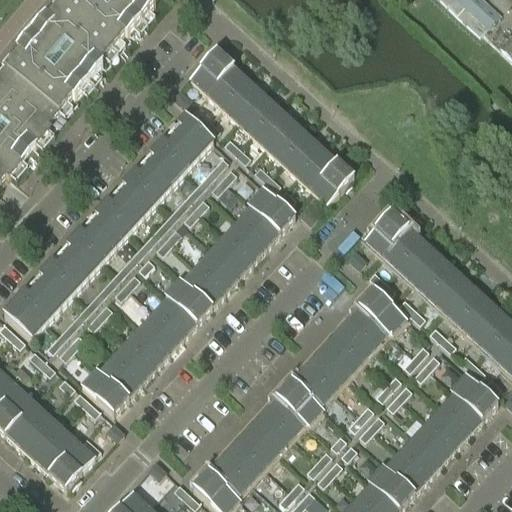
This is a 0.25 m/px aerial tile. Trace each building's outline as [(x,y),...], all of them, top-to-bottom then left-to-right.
[(0,189),(5,183),(9,185),(10,184),(22,170),(24,167),(34,155),(36,152),(48,138),(50,136),(47,134),(72,104),(75,107),(81,99),(100,77),(102,74),(99,71),(124,42),(127,45),(134,37),(149,19),(155,12),(152,9),(159,0),(70,0),(47,28),(44,25),(38,33),(23,50),(17,58),(20,60),(0,83),(0,189)] [(449,0),(487,35),(500,22),(477,0),(449,0)] [(510,64),(511,61),(511,41),(500,54),(510,64)] [(216,59),(190,88),(206,103),(232,74),(216,59)] [(232,74),(206,103),(221,116),(247,88),(232,74)] [(247,88),(221,116),(236,130),(262,101),(247,88)] [(191,108),(180,98),(173,106),(184,116),(191,108)] [(262,101),(236,130),(251,144),(277,115),(262,101)] [(277,115),(251,144),(266,158),(292,129),(277,115)] [(199,119),(194,125),(204,134),(210,128),(199,119)] [(185,125),(157,156),(185,182),(213,151),(185,125)] [(220,138),(210,128),(204,134),(214,144),(220,138)] [(292,129),(266,158),(281,172),(307,143),(292,129)] [(307,143),(281,172),(296,185),(322,156),(307,143)] [(229,146),(224,152),(234,162),(240,156),(229,146)] [(157,156),(129,186),(157,212),(185,182),(157,156)] [(250,165),(240,156),(234,162),(245,172),(250,165)] [(322,156),(296,185),(311,199),(337,170),(322,156)] [(222,165),(213,175),(219,180),(228,170),(222,165)] [(337,170),(311,199),(327,214),(353,185),(337,170)] [(259,174),(254,180),(264,190),(270,183),(259,174)] [(213,175),(204,185),(209,190),(219,180),(213,175)] [(230,177),(220,187),(227,193),(236,182),(230,177)] [(280,193),(270,183),(264,190),(275,199),(280,193)] [(204,185),(194,195),(200,200),(209,190),(204,185)] [(129,186),(101,216),(129,242),(157,212),(129,186)] [(225,194),(227,193),(220,187),(211,198),(217,203),(225,194)] [(225,194),(217,203),(231,216),(239,207),(225,194)] [(194,195),(185,205),(191,210),(200,200),(194,195)] [(247,213),(250,216),(251,215),(280,241),(295,225),(263,196),(247,213)] [(295,207),(285,197),(279,203),(290,213),(295,207)] [(185,205),(176,215),(182,220),(191,210),(185,205)] [(202,207),(193,217),(199,223),(209,212),(202,207)] [(307,214),(300,222),(310,232),(317,224),(307,214)] [(176,215),(167,225),(172,231),(182,220),(176,215)] [(251,215),(250,216),(237,230),(266,257),(280,241),(251,215)] [(101,216),(74,246),(102,272),(129,242),(101,216)] [(189,233),(199,223),(193,217),(183,228),(189,233)] [(391,219),(385,226),(364,249),(380,263),(407,234),(391,219)] [(167,225),(157,235),(163,241),(172,231),(167,225)] [(266,257),(237,230),(223,245),(252,272),(266,257)] [(407,234),(380,263),(395,277),(422,248),(407,234)] [(157,235),(148,245),(154,251),(163,241),(157,235)] [(175,237),(165,247),(172,253),(181,242),(175,237)] [(148,245),(139,255),(145,261),(154,251),(148,245)] [(252,272),(223,245),(210,260),(238,286),(252,272)] [(74,246),(50,272),(46,277),(74,302),(102,272),(74,246)] [(165,247),(156,257),(162,263),(172,253),(165,247)] [(422,248),(395,277),(410,291),(437,262),(422,248)] [(139,255),(130,265),(135,271),(145,261),(139,255)] [(365,269),(355,259),(348,267),(358,276),(365,269)] [(238,286),(210,260),(196,275),(225,301),(238,286)] [(437,262),(410,291),(425,305),(452,276),(437,262)] [(130,265),(120,275),(126,281),(135,271),(130,265)] [(148,266),(138,277),(144,283),(154,272),(148,266)] [(120,275),(113,283),(111,285),(117,291),(126,281),(120,275)] [(225,301),(196,275),(183,289),(182,290),(210,316),(211,317),(225,301)] [(452,276),(425,305),(441,319),(467,290),(452,276)] [(46,277),(23,302),(18,307),(47,332),(74,302),(46,277)] [(384,289),(374,279),(368,285),(379,295),(384,289)] [(133,282),(124,292),(130,298),(140,287),(133,282)] [(111,285),(102,295),(108,301),(117,291),(111,285)] [(182,290),(183,289),(180,287),(165,303),(168,306),(168,305),(197,331),(210,316),(182,290)] [(395,298),(384,289),(379,295),(389,305),(395,298)] [(482,304),(467,290),(441,319),(456,332),(482,304)] [(124,292),(114,303),(120,308),(130,298),(124,292)] [(102,295),(93,305),(99,311),(108,301),(102,295)] [(374,300),(360,315),(388,341),(388,342),(391,344),(406,328),(391,315),(392,314),(391,313),(390,314),(375,300),(376,300),(374,299),(373,300),(374,300)] [(482,304),(456,332),(471,346),(497,318),(482,304)] [(93,305),(85,313),(83,315),(89,321),(99,311),(93,305)] [(168,305),(168,306),(154,320),(183,346),(196,332),(196,333),(197,332),(197,331),(168,305)] [(47,332),(18,307),(4,323),(32,348),(47,332)] [(404,307),(398,313),(409,323),(414,316),(404,307)] [(106,312),(96,323),(102,328),(112,318),(106,312)] [(83,315),(74,325),(80,331),(89,321),(83,315)] [(388,341),(360,315),(358,316),(359,316),(346,330),(374,356),(388,342),(388,341)] [(425,326),(414,316),(409,323),(419,332),(425,326)] [(511,330),(497,318),(471,346),(486,360),(511,331),(511,330)] [(183,346),(154,320),(140,335),(169,362),(183,346)] [(96,323),(86,333),(93,339),(102,328),(96,323)] [(74,325),(65,336),(71,341),(80,331),(74,325)] [(374,356),(346,330),(332,345),(361,371),(374,356)] [(15,341),(4,331),(0,335),(0,338),(9,347),(15,341)] [(511,331),(486,360),(501,374),(511,361),(511,331)] [(169,362),(140,335),(127,351),(155,377),(169,362)] [(435,335),(429,341),(439,351),(445,344),(435,335)] [(65,336),(58,343),(55,346),(62,351),(71,341),(65,336)] [(25,350),(15,341),(9,347),(19,356),(25,350)] [(78,342),(69,353),(75,358),(84,348),(78,342)] [(455,354),(445,344),(439,351),(450,360),(455,354)] [(361,371),(332,345),(318,360),(347,386),(361,371)] [(46,356),(52,361),(62,351),(55,346),(46,356)] [(155,377),(127,351),(113,366),(141,392),(155,377)] [(69,353),(59,363),(65,369),(75,358),(69,353)] [(422,353),(413,364),(419,369),(428,359),(422,353)] [(45,368),(34,359),(28,365),(39,374),(45,368)] [(347,386),(318,360),(305,375),(333,401),(347,386)] [(511,361),(501,374),(511,383),(511,361)] [(465,362),(459,369),(469,378),(475,372),(465,362)] [(433,363),(423,373),(429,379),(439,368),(433,363)] [(413,364),(403,374),(409,380),(419,369),(413,364)] [(141,392),(113,366),(99,380),(99,381),(127,407),(128,407),(129,406),(128,405),(141,392)] [(55,378),(45,368),(39,374),(49,384),(55,378)] [(485,382),(475,372),(469,378),(480,388),(485,382)] [(423,373),(414,384),(420,389),(429,379),(423,373)] [(292,388),(291,390),(319,416),(320,415),(333,401),(305,375),(292,389),(292,388)] [(99,381),(99,380),(97,377),(81,394),(96,407),(95,407),(97,409),(97,408),(112,422),(111,422),(113,423),(114,422),(127,407),(99,381)] [(3,383),(0,386),(0,416),(19,397),(3,383)] [(395,383),(385,394),(391,399),(401,389),(395,383)] [(480,396),(465,383),(450,399),(453,402),(454,401),(482,427),(496,412),(496,413),(497,411),(496,410),(496,411),(481,397),(480,395),(480,396)] [(75,396),(64,386),(59,392),(69,402),(75,396)] [(501,395),(490,386),(484,392),(495,402),(501,395)] [(319,416),(291,390),(277,405),(306,431),(305,432),(308,434),(323,418),(320,415),(319,416)] [(405,393),(396,403),(402,409),(411,399),(405,393)] [(385,394),(375,404),(381,410),(391,399),(385,394)] [(19,397),(0,416),(0,437),(5,442),(33,411),(19,397)] [(90,409),(79,400),(74,406),(84,416),(90,409)] [(454,401),(453,402),(440,416),(468,442),(481,429),(483,428),(482,427),(454,401)] [(396,403),(386,414),(392,419),(402,409),(396,403)] [(277,405),(276,406),(263,420),(291,447),(305,432),(306,431),(277,405)] [(100,419),(90,409),(84,416),(94,425),(100,419)] [(33,411),(5,442),(4,442),(6,443),(20,456),(49,424),(33,411)] [(367,413),(357,424),(364,429),(373,419),(367,413)] [(468,442),(440,416),(426,431),(454,457),(468,442)] [(291,447),(263,420),(249,436),(278,462),(291,447)] [(377,423),(368,433),(374,439),(384,429),(377,423)] [(49,424),(20,456),(35,469),(63,438),(49,424)] [(357,424),(348,434),(354,440),(364,429),(357,424)] [(124,441),(113,431),(106,439),(117,449),(124,441)] [(454,457),(426,431),(412,446),(441,472),(454,457)] [(368,433),(358,444),(364,449),(374,439),(368,433)] [(278,462),(249,436),(235,451),(264,477),(278,462)] [(63,438),(35,469),(49,482),(48,482),(49,484),(50,483),(79,452),(63,438)] [(339,443),(330,454),(336,459),(346,449),(339,443)] [(441,472),(412,446),(398,461),(427,488),(441,472)] [(264,477),(235,451),(221,466),(250,492),(264,477)] [(79,452),(50,483),(65,497),(64,497),(66,498),(67,497),(66,497),(69,494),(73,497),(74,495),(79,489),(79,490),(80,489),(77,485),(80,482),(81,481),(94,467),(79,452)] [(350,453),(340,463),(346,469),(356,458),(350,453)] [(325,459),(316,469),(322,475),(331,464),(325,459)] [(427,488),(398,461),(385,476),(413,502),(413,503),(415,501),(414,501),(427,488)] [(250,492),(221,466),(209,479),(207,480),(208,481),(236,507),(237,506),(250,492)] [(336,468),(326,479),(332,484),(342,474),(336,468)] [(306,479),(312,485),(322,475),(316,469),(306,479)] [(155,470),(148,478),(159,487),(166,480),(155,470)] [(385,476),(382,473),(367,489),(370,492),(371,491),(393,511),(404,511),(413,502),(385,476)] [(326,479),(317,489),(323,495),(332,484),(326,479)] [(236,507),(208,481),(194,496),(194,495),(193,496),(194,498),(194,497),(209,511),(236,511),(240,509),(237,506),(236,507)] [(298,489),(288,499),(294,505),(304,494),(298,489)] [(393,511),(371,491),(370,492),(357,507),(362,511),(393,511)] [(189,501),(179,492),(173,498),(184,507),(189,501)] [(308,498),(299,509),(302,511),(306,511),(314,504),(308,498)] [(278,509),(281,511),(287,511),(294,505),(288,499),(278,509)] [(143,511),(132,501),(122,511),(143,511)] [(198,511),(200,511),(189,501),(184,507),(188,511),(198,511)]
